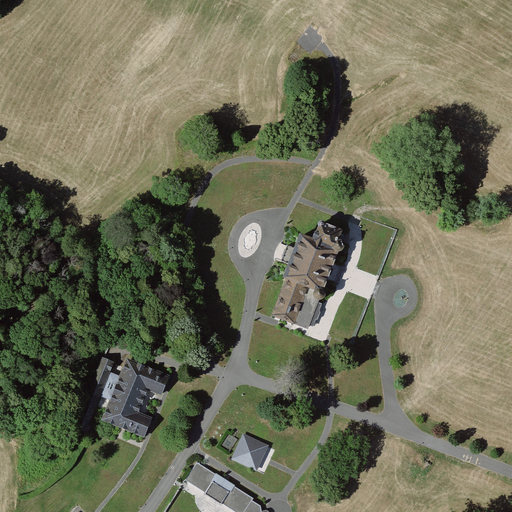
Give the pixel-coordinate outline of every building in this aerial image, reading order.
[(296,244),(290,260),(299,263),(294,276),(296,278),(283,315),(317,328),(318,324),(322,326),(324,320),(326,319),(329,313),(328,310),(330,305),(326,304),(327,300),(332,297),(333,293),(331,289),(345,253),(350,250),(351,248),(351,245),(348,242),(346,240),(350,231),(330,224),(325,237),(318,234),(316,237),(310,234),(305,248),(296,244)] [(105,366),(93,399),(102,402),(116,407),(109,426),(146,440),(152,426),(140,421),(151,392),(163,396),(169,381),(130,367),(125,383),(111,378),(114,369),(105,366)] [(93,399),(81,429),(91,433),(102,402),(93,399)] [(91,433),(81,429),(77,439),(90,444),(93,434),(91,433)] [(247,436),(235,458),(258,469),(269,447),(247,436)] [(196,464),(187,477),(208,489),(207,491),(224,501),(225,500),(246,511),(249,511),(248,511),(262,511),(263,511),(261,505),(253,500),(254,498),(196,464)]
